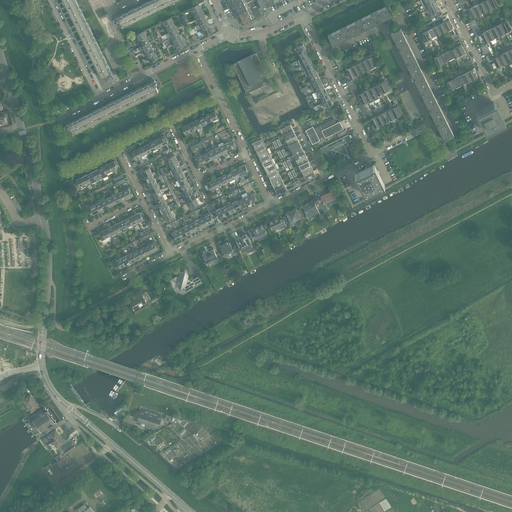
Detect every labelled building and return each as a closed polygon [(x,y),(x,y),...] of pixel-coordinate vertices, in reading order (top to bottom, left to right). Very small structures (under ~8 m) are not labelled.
[(112,75),(79,10),(74,0),(63,0),(102,78),(104,77),(106,80),(110,77),(109,76),(112,75)] [(122,27),(169,3),(175,0),(153,0),(116,19),(117,21),(115,23),(118,25),(121,23),(122,27)] [(259,9),(261,8),(277,0),(231,0),(243,23),(261,14),(259,9)] [(436,5),(434,2),(435,1),(434,0),(433,0),(426,4),(424,5),(427,10),(428,9),(436,5)] [(493,8),(489,0),(486,0),(484,2),(488,10),(493,8)] [(488,10),(484,2),(479,4),(483,13),(488,10)] [(202,9),(199,4),(191,8),(194,13),(202,9)] [(483,13),(479,4),(473,7),(478,15),(483,13)] [(394,14),(389,5),(374,12),(378,22),(394,14)] [(440,14),(438,11),(440,11),(439,9),(438,9),(436,5),(428,9),(431,14),(430,15),(431,18),(440,14)] [(474,20),(475,19),(479,17),(478,15),(473,7),(468,9),(474,20)] [(204,15),(202,9),(194,13),(192,14),(194,17),(195,16),(197,19),(204,15)] [(363,29),(378,22),(374,12),(358,20),(363,29)] [(207,20),(204,15),(197,19),(199,24),(207,20)] [(174,23),(171,17),(163,21),(166,27),(174,23)] [(453,26),(452,23),(451,24),(450,22),(451,21),(450,18),(445,20),(446,21),(444,23),(447,30),(453,27),(452,26),(453,26)] [(210,26),(207,20),(199,24),(202,30),(210,26)] [(363,29),(358,20),(343,27),(348,37),(363,29)] [(511,30),(507,21),(501,24),(505,32),(511,30)] [(177,28),(174,23),(166,27),(169,32),(177,28)] [(447,30),(444,23),(441,24),(440,23),(437,24),(442,33),(447,30)] [(442,33),(437,24),(435,26),(435,27),(433,28),(436,36),(442,33)] [(505,32),(501,24),(496,26),(500,35),(505,32)] [(213,31),(210,26),(202,30),(205,35),(213,31)] [(500,35),(496,26),(491,29),(495,38),(500,35)] [(333,45),(348,37),(343,27),(328,35),(333,45)] [(180,34),(177,28),(169,32),(172,38),(180,34)] [(408,43),(400,28),(391,33),(398,48),(408,43)] [(436,36),(433,28),(430,29),(429,28),(427,30),(431,38),(436,36)] [(495,38),(491,29),(486,32),(490,40),(491,42),(496,40),(495,38)] [(425,40),(425,41),(431,38),(427,30),(424,31),(424,32),(419,35),(421,39),(423,38),(424,41),(425,40)] [(147,37),(144,31),(135,36),(138,41),(147,37)] [(490,40),(486,32),(481,34),(481,35),(478,36),(481,41),(483,40),(485,43),(490,40)] [(182,40),(180,34),(172,38),(174,43),(182,40)] [(149,42),(147,37),(138,41),(140,47),(149,42)] [(182,46),(185,45),(182,40),(174,43),(177,49),(174,50),(175,53),(183,49),(182,46)] [(152,48),(149,42),(140,47),(143,52),(152,48)] [(415,59),(408,43),(398,48),(406,63),(415,59)] [(307,49),(306,48),(305,48),(303,44),(299,46),(298,46),(296,47),(296,48),(295,48),(298,54),(307,49)] [(466,54),(462,47),(461,44),(458,45),(458,46),(456,47),(460,57),(466,54)] [(460,57),(456,47),(453,49),(452,48),(450,49),(454,58),(455,60),(460,57)] [(155,53),(152,48),(143,52),(146,58),(155,53)] [(308,55),(307,52),(308,51),(307,49),(298,54),(301,59),(308,55)] [(454,58),(450,49),(447,51),(447,52),(445,53),(449,60),(454,58)] [(511,59),(508,51),(503,54),(507,62),(511,59)] [(158,59),(155,53),(146,58),(148,63),(158,59)] [(270,82),(256,54),(256,53),(251,56),(251,54),(236,61),(237,63),(232,65),(233,65),(246,94),(270,82)] [(449,60),(445,53),(442,54),(442,53),(439,54),(443,63),(449,60)] [(443,63),(439,54),(436,56),(436,57),(434,58),(436,62),(435,63),(436,65),(437,65),(438,66),(443,63)] [(507,62),(503,54),(498,56),(502,65),(507,62)] [(312,60),(311,58),(310,59),(308,55),(301,59),(303,64),(312,60)] [(502,65),(498,56),(493,59),(495,62),(492,64),(494,68),(497,67),(502,65)] [(376,66),(372,57),(366,60),(371,68),(376,66)] [(423,74),(415,59),(406,63),(413,79),(423,74)] [(314,66),(312,62),(313,62),(312,60),(303,64),(301,66),(304,71),(314,66)] [(371,68),(366,60),(361,62),(366,71),(371,68)] [(366,71),(361,62),(356,65),(360,73),(364,71),(365,73),(367,73),(366,71)] [(360,73),(356,65),(351,67),(355,76),(360,73)] [(304,71),(307,76),(309,75),(317,71),(316,69),(315,70),(314,66),(304,71)] [(355,76),(351,67),(346,70),(350,79),(354,77),(356,80),(357,79),(355,76)] [(477,77),(475,72),(476,71),(475,67),(470,70),(471,71),(468,72),(472,80),(477,77)] [(319,77),(317,73),(318,73),(317,71),(309,75),(312,81),(319,77)] [(472,80),(468,72),(465,73),(465,72),(464,73),(462,74),(466,82),(472,80)] [(431,89),(423,74),(413,79),(421,94),(431,89)] [(466,82),(462,74),(460,75),(459,75),(459,76),(457,78),(461,85),(466,82)] [(312,87),(314,86),(323,82),(322,80),(321,81),(319,77),(312,81),(310,82),(312,87)] [(461,85),(457,78),(454,79),(454,78),(453,78),(451,79),(455,88),(461,85)] [(455,88),(451,79),(448,81),(449,82),(446,83),(448,87),(447,88),(448,90),(449,90),(450,91),(455,88)] [(379,84),(383,93),(391,89),(387,80),(379,84)] [(73,133),(126,107),(158,91),(157,88),(159,87),(160,84),(157,84),(156,81),(67,125),(68,127),(66,129),(69,131),(72,130),(73,133)] [(324,88),(323,84),(324,84),(323,82),(314,86),(315,87),(312,88),(315,92),(324,88)] [(383,93),(379,84),(374,87),(378,96),(383,93)] [(378,96),(374,87),(368,89),(374,101),(379,99),(378,96)] [(318,98),(328,93),(327,91),(326,91),(324,88),(315,92),(317,98),(318,98)] [(374,101),(368,89),(363,92),(367,101),(368,102),(369,104),(374,101)] [(438,104),(431,89),(421,94),(429,109),(438,104)] [(367,101),(363,92),(358,95),(358,96),(356,97),(359,102),(361,106),(368,102),(367,101)] [(330,99),(328,95),(329,94),(328,93),(318,98),(318,99),(318,100),(319,101),(320,102),(320,103),(322,102),(330,99)] [(254,98),(256,103),(257,103),(259,102),(258,101),(259,100),(267,96),(266,94),(257,98),(256,96),(254,98)] [(334,104),(333,102),(332,102),(330,99),(322,102),(325,108),(326,107),(327,108),(329,107),(328,106),(334,104)] [(504,121),(499,112),(495,103),(477,112),(485,130),(504,121)] [(446,120),(438,104),(429,109),(436,124),(446,120)] [(403,114),(399,105),(396,106),(391,109),(395,118),(403,114)] [(395,118),(391,109),(386,112),(390,120),(395,118)] [(218,116),(217,114),(216,115),(214,111),(208,113),(212,121),(218,118),(217,117),(218,116)] [(390,120),(386,112),(381,114),(385,123),(390,120)] [(212,121),(208,113),(203,116),(207,124),(212,121)] [(385,123),(381,114),(376,117),(380,125),(385,123)] [(207,124),(203,116),(198,119),(202,126),(207,124)] [(380,125),(376,117),(370,119),(374,128),(380,125)] [(325,138),(343,129),(339,122),(336,123),(334,118),(313,128),(313,127),(306,130),(312,144),(320,140),(319,139),(324,136),(325,138)] [(202,126),(198,119),(192,122),(196,129),(202,126)] [(453,135),(446,120),(436,124),(444,140),(453,135)] [(196,129),(192,122),(187,124),(191,132),(196,129)] [(185,134),(185,135),(191,132),(187,124),(181,127),(184,131),(183,132),(184,134),(185,134)] [(293,129),(290,124),(286,126),(285,125),(280,127),(280,129),(283,134),(293,129)] [(296,134),(293,129),(283,134),(285,139),(296,134)] [(298,139),(296,134),(285,139),(288,144),(298,139)] [(166,151),(167,154),(172,151),(171,148),(169,149),(166,144),(168,143),(168,142),(169,141),(168,139),(167,139),(165,135),(159,138),(163,146),(166,151)] [(349,156),(343,143),(350,139),(348,135),(320,149),(322,153),(331,148),(332,150),(349,156)] [(264,143),(262,138),(261,136),(256,139),(256,140),(252,143),(254,148),(264,143)] [(163,146),(159,138),(154,141),(157,148),(163,146)] [(236,147),(232,139),(229,140),(229,141),(224,144),(228,152),(233,149),(233,148),(236,147)] [(301,144),(298,139),(288,144),(291,150),(301,144)] [(157,148),(154,141),(148,144),(152,151),(157,148)] [(267,148),(264,143),(254,148),(257,153),(267,148)] [(152,151),(148,144),(143,146),(147,154),(152,151)] [(228,152),(224,144),(219,147),(222,154),(228,152)] [(303,150),(301,144),(291,150),(293,155),(303,150)] [(147,154),(143,146),(138,149),(141,156),(147,154)] [(222,154),(219,147),(213,149),(217,157),(222,154)] [(217,157),(213,149),(211,151),(210,148),(206,149),(208,152),(212,160),(217,157)] [(270,153),(267,148),(257,153),(259,158),(270,153)] [(144,162),(141,156),(138,149),(132,152),(134,156),(133,156),(135,159),(135,158),(136,159),(139,158),(142,163),(144,162)] [(306,155),(303,150),(293,155),(296,160),(306,155)] [(177,161),(174,155),(173,152),(164,157),(166,159),(167,159),(170,164),(177,161)] [(212,160),(208,152),(202,155),(206,162),(212,160)] [(272,159),(270,153),(259,158),(262,164),(272,159)] [(206,162),(202,155),(197,158),(196,157),(193,158),(197,166),(200,165),(206,162)] [(308,160),(306,155),(296,160),(298,165),(308,160)] [(275,164),(272,159),(262,164),(265,169),(275,164)] [(311,165),(308,160),(298,165),(301,170),(311,165)] [(118,166),(117,164),(116,165),(114,161),(108,163),(112,171),(118,168),(117,167),(118,166)] [(180,166),(177,161),(170,164),(172,170),(180,166)] [(112,171),(108,163),(103,166),(107,173),(112,171)] [(152,173),(149,168),(150,167),(149,164),(140,169),(144,177),(152,173)] [(249,171),(246,164),(236,168),(240,176),(249,171)] [(277,169),(275,164),(265,169),(267,174),(277,169)] [(314,170),(311,165),(301,170),(303,175),(314,170)] [(108,176),(107,173),(103,166),(98,169),(103,178),(108,176)] [(183,171),(180,166),(172,170),(171,170),(174,176),(175,175),(183,171)] [(383,184),(378,174),(374,166),(356,175),(365,193),(383,184)] [(240,176),(236,168),(230,171),(234,179),(240,176)] [(103,178),(98,169),(93,171),(98,181),(103,178)] [(280,174),(277,169),(267,174),(270,179),(280,174)] [(316,176),(314,170),(303,175),(306,181),(316,176)] [(98,181),(93,171),(87,174),(90,182),(92,184),(98,181)] [(185,177),(183,171),(175,175),(178,181),(185,177)] [(234,179),(230,171),(225,174),(229,181),(234,179)] [(155,179),(152,173),(144,177),(147,182),(155,179)] [(90,182),(87,174),(81,177),(85,184),(90,182)] [(229,181),(225,174),(220,177),(224,184),(229,181)] [(282,179),(280,174),(270,179),(272,184),(282,179)] [(85,184),(81,177),(76,179),(77,181),(74,183),(78,190),(80,189),(81,189),(86,187),(85,184)] [(188,182),(185,177),(178,181),(180,186),(188,182)] [(224,184),(220,177),(214,179),(218,187),(224,184)] [(157,184),(155,179),(147,182),(150,187),(157,184)] [(212,196),(213,199),(222,195),(221,192),(218,187),(214,179),(209,182),(209,183),(206,184),(210,191),(215,188),(217,193),(212,196)] [(285,185),(282,179),(272,184),(275,190),(285,185)] [(191,187),(188,182),(180,186),(183,191),(191,187)] [(248,195),(252,203),(257,200),(255,196),(256,195),(255,193),(254,193),(253,192),(250,194),(249,192),(251,191),(248,187),(251,185),(250,183),(243,186),(244,189),(248,195)] [(160,189),(157,184),(150,187),(153,193),(160,189)] [(288,190),(285,185),(275,190),(278,195),(288,190)] [(193,193),(191,187),(183,191),(182,192),(185,197),(186,197),(193,193)] [(131,196),(129,192),(131,191),(129,189),(128,189),(128,188),(122,191),(126,198),(131,196)] [(163,195),(160,189),(153,193),(155,198),(163,195)] [(318,198),(317,198),(318,200),(323,210),(324,211),(328,209),(325,203),(337,198),(333,190),(321,197),(318,199),(318,198)] [(121,201),(117,194),(116,191),(110,194),(111,196),(115,204),(121,201)] [(126,198),(122,191),(117,194),(121,201),(126,198)] [(196,198),(193,193),(186,197),(188,202),(196,198)] [(165,200),(163,195),(155,198),(158,204),(165,200)] [(252,203),(248,195),(242,198),(246,206),(252,203)] [(115,204),(111,196),(106,199),(110,206),(115,204)] [(200,207),(198,204),(199,204),(196,198),(188,202),(191,208),(190,208),(191,211),(200,207)] [(246,206),(242,198),(237,200),(241,208),(246,206)] [(110,206),(106,199),(101,202),(105,209),(110,206)] [(168,206),(167,203),(170,202),(168,199),(165,200),(158,204),(161,209),(168,206)] [(241,208),(237,200),(232,203),(235,211),(241,208)] [(307,204),(302,207),(307,217),(308,218),(319,213),(319,212),(323,210),(318,200),(314,202),(313,200),(309,202),(310,203),(307,205),(307,204)] [(105,209),(101,202),(95,204),(99,212),(105,209)] [(235,211),(232,203),(226,206),(230,214),(235,211)] [(99,212),(95,204),(90,207),(89,205),(86,207),(89,214),(92,212),(93,214),(99,212)] [(170,211),(168,206),(161,209),(163,215),(170,211)] [(230,214),(226,206),(221,208),(225,216),(230,214)] [(225,216),(221,208),(215,211),(214,208),(211,210),(215,218),(218,216),(219,219),(225,216)] [(284,220),(286,224),(291,222),(291,223),(301,218),(303,222),(306,220),(300,209),(297,210),(296,209),(286,214),(288,217),(285,218),(286,219),(284,220)] [(176,219),(174,216),(175,215),(173,210),(170,211),(163,215),(166,220),(167,223),(176,219)] [(204,215),(205,216),(208,224),(214,222),(213,219),(215,218),(211,210),(209,211),(209,212),(204,215)] [(144,218),(143,216),(141,216),(139,212),(134,215),(138,222),(143,219),(144,218)] [(138,222),(134,215),(128,218),(132,225),(138,222)] [(208,224),(205,216),(199,219),(203,227),(208,224)] [(132,225),(128,218),(123,220),(128,230),(133,227),(132,225)] [(268,223),(272,231),(278,228),(278,229),(279,231),(280,231),(286,227),(287,227),(286,224),(284,220),(281,221),(280,221),(279,218),(268,223)] [(203,227),(199,219),(194,222),(198,230),(203,227)] [(128,230),(123,220),(117,223),(121,230),(122,233),(128,230)] [(198,230),(194,222),(188,225),(192,232),(198,230)] [(121,230),(117,223),(112,225),(117,236),(120,234),(118,232),(121,230)] [(117,236),(112,225),(107,228),(111,235),(112,238),(117,236)] [(192,232),(188,225),(183,227),(187,235),(192,232)] [(256,235),(258,238),(267,233),(263,225),(254,230),(253,228),(247,230),(251,238),(256,235)] [(187,235),(183,227),(177,230),(181,238),(187,235)] [(109,236),(111,235),(107,228),(101,231),(102,233),(100,234),(103,242),(104,242),(105,242),(108,241),(109,240),(109,239),(110,239),(109,239),(109,238),(109,236)] [(174,236),(176,241),(181,238),(177,230),(172,233),(171,234),(172,237),(174,236)] [(242,252),(253,247),(246,234),(235,239),(242,252)] [(158,249),(156,245),(157,244),(156,242),(154,242),(154,241),(148,244),(152,252),(158,249)] [(152,252),(148,244),(147,242),(144,244),(144,243),(142,244),(143,247),(147,255),(152,252)] [(225,256),(234,252),(236,256),(240,255),(236,248),(233,250),(229,242),(220,247),(223,253),(220,254),(219,255),(221,259),(223,263),(227,261),(225,256)] [(147,255),(143,247),(138,249),(142,257),(147,255)] [(131,251),(136,260),(142,257),(138,249),(137,248),(131,251)] [(221,259),(219,255),(220,254),(219,253),(216,254),(214,250),(202,255),(207,264),(218,259),(218,260),(221,259)] [(126,253),(127,255),(131,263),(136,260),(131,251),(126,253)] [(131,263),(127,255),(121,258),(125,266),(131,263)] [(125,266),(121,258),(120,256),(115,258),(112,260),(117,270),(125,266)] [(176,277),(170,281),(174,288),(179,285),(181,288),(184,286),(186,291),(193,287),(193,286),(195,285),(196,286),(202,283),(199,276),(192,280),(193,281),(191,282),(190,281),(187,280),(187,278),(188,275),(185,271),(181,273),(179,278),(176,277)] [(147,302),(146,301),(151,299),(146,291),(142,294),(142,295),(129,302),(135,312),(140,309),(139,307),(147,302)] [(39,406),(30,395),(23,400),(31,412),(39,406)] [(57,424),(45,407),(42,409),(34,415),(36,418),(33,420),(42,432),(44,430),(46,432),(54,426),(57,424)] [(158,429),(162,417),(158,415),(158,414),(145,410),(145,411),(140,410),(137,422),(140,423),(140,424),(153,429),(154,427),(158,429)] [(60,436),(56,430),(49,435),(53,441),(60,436)] [(64,442),(60,436),(53,441),(57,447),(64,442)] [(70,441),(61,448),(65,453),(74,447),(70,441)] [(61,468),(71,461),(67,456),(57,463),(61,468)] [(56,472),(50,465),(46,468),(51,476),(56,472)]
